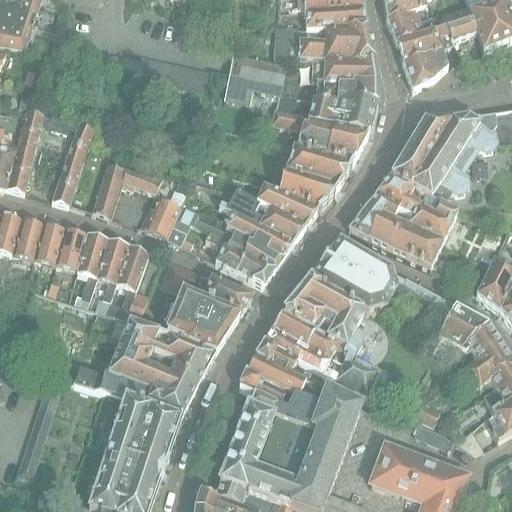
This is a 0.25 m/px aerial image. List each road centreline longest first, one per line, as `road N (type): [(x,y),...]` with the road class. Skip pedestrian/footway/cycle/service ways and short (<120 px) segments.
road 1 (residential): [(271,306),(139,246),(0,208)]
road 2 (residential): [(392,117),(374,168),(271,306)]
road 3 (residential): [(271,306),(218,403),(180,511)]
road 4 (residential): [(511,85),(392,117)]
